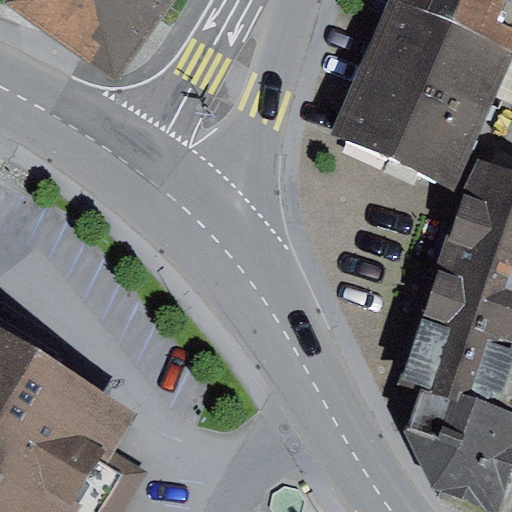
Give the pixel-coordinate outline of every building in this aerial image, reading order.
[(173,0),(3,0),(2,3),(119,81),(173,0)] [(511,0),(387,0),(329,135),(455,189),(494,97),(511,58),(511,0)] [(511,58),(494,97),(511,105),(511,58)] [(462,192),(442,257),(511,279),(511,172),(479,161),(462,192)] [(511,279),(442,257),(422,319),(511,348),(511,279)] [(412,390),(397,433),(482,462),(501,408),(511,412),(511,348),(422,319),(399,385),(412,390)] [(89,511),(135,437),(0,355),(0,511),(89,511)] [(397,433),(434,490),(493,511),(496,511),(511,469),(511,412),(501,408),(482,462),(397,433)]
